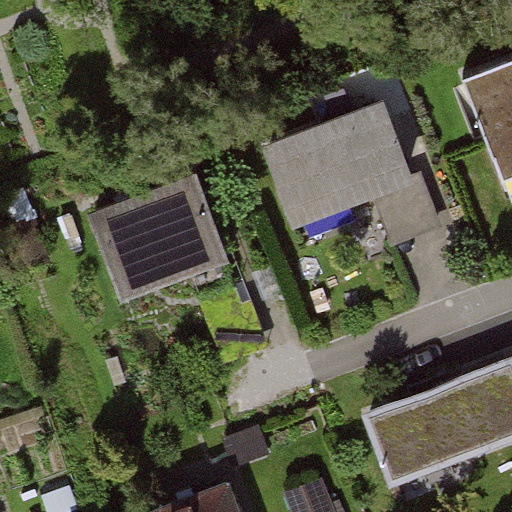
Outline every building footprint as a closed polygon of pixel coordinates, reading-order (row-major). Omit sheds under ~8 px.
[(511,60),(456,81),(495,191),(511,184),(511,60)] [(378,110),(257,151),(283,228),(366,200),(404,187),(378,110)] [(404,187),(366,200),(385,249),(443,226),(424,179),(404,187)] [(188,182),(82,216),(110,303),(216,269),(188,182)] [(511,365),(500,371),(511,403),(511,365)] [(511,404),(500,371),(361,421),(383,481),(511,433),(511,404)] [(217,511),(207,484),(137,511),(217,511)] [(332,511),(323,484),(279,498),(284,511),(332,511)]
